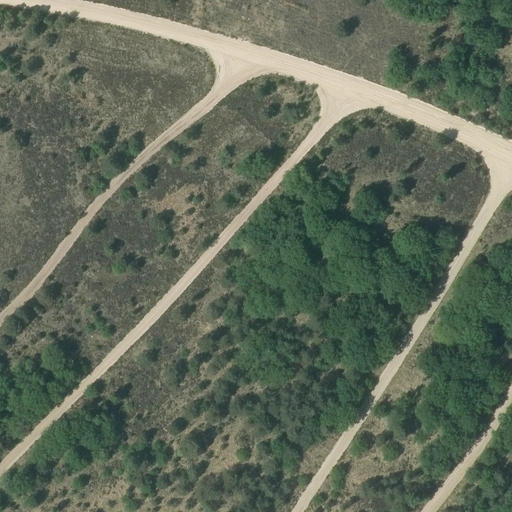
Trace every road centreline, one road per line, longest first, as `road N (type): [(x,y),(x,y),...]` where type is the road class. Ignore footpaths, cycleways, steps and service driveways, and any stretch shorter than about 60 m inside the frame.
road 1 (track): [(12,0),(219,45),(511,151)]
road 2 (unknown): [(511,385),(430,511)]
